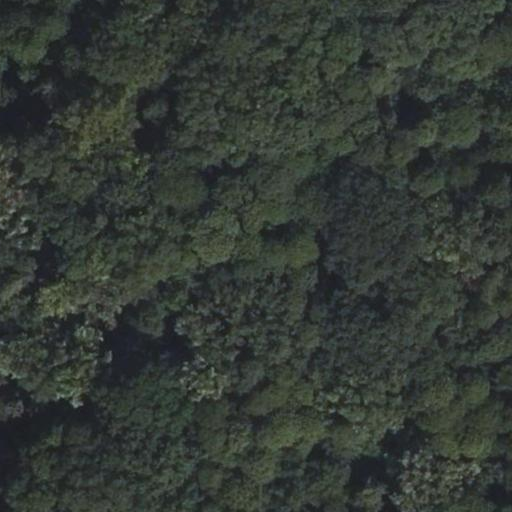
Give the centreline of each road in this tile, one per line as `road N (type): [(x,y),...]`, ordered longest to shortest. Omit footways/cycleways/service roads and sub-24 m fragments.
road 1 (motorway): [(319,0),(496,511)]
road 2 (motorway): [(511,377),(384,0)]
road 3 (track): [(0,181),(156,51)]
